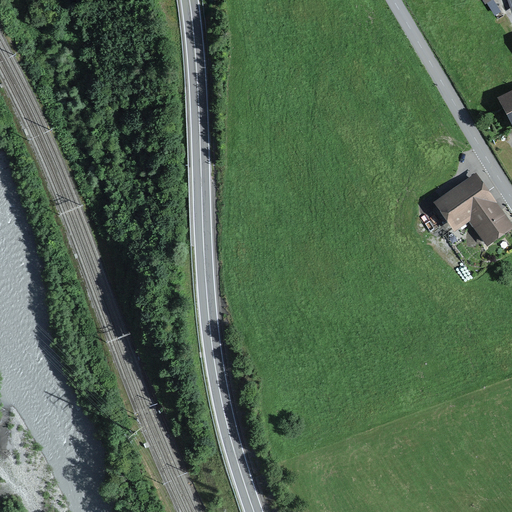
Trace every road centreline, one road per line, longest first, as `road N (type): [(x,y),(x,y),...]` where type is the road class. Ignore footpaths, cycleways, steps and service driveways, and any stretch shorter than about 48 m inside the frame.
road 1 (trunk): [(253,511),(211,339),(188,0)]
road 2 (tertiary): [(511,200),(392,0)]
